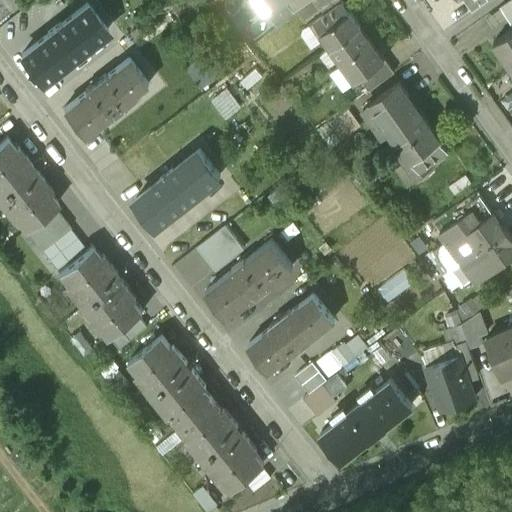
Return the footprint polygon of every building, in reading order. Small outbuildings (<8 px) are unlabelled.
[(6,0),(0,0),(0,17),(12,8),(6,0)] [(264,0),(273,12),(287,3),(290,0),(264,0)] [(290,0),(287,3),(294,12),(309,0),(290,0)] [(318,19),(312,24),(330,48),(359,28),(342,3),(340,4),(337,0),(335,0),(333,2),(336,7),(318,19)] [(332,7),(327,0),(322,0),(319,3),(325,12),(332,7)] [(463,0),(472,11),(487,0),(463,0)] [(511,0),(500,9),(511,24),(511,0)] [(86,3),(60,23),(59,22),(47,32),(48,33),(21,53),(41,79),(64,61),(65,62),(84,47),(83,46),(106,28),(86,3)] [(318,19),(308,4),(296,13),(302,22),(308,17),(312,24),(318,19)] [(359,28),(330,48),(352,80),(358,76),(382,59),(359,28)] [(511,29),(493,43),(511,68),(511,67),(511,29)] [(104,73),(85,88),(86,89),(63,107),(83,133),(109,112),(110,113),(123,103),(122,102),(148,82),(128,56),(105,74),(104,73)] [(382,59),(358,76),(368,90),(392,73),(382,59)] [(398,83),(362,109),(382,138),(389,133),(399,148),(429,126),(398,83)] [(429,126),(399,148),(403,153),(396,157),(413,181),(423,175),(427,173),(423,168),(432,161),(441,155),(445,160),(450,157),(439,141),(440,141),(429,126)] [(50,187),(17,145),(15,147),(6,136),(0,140),(0,199),(13,216),(15,214),(24,226),(52,204),(56,200),(48,189),(50,187)] [(172,167),(160,177),(161,178),(134,199),(154,224),(177,206),(178,207),(198,192),(197,191),(220,173),(200,148),(173,168),(172,167)] [(442,176),(432,161),(423,168),(427,173),(423,175),(429,184),(442,176)] [(475,192),(456,205),(463,214),(470,209),(482,201),(475,192)] [(52,204),(24,226),(41,248),(69,226),(52,204)] [(463,214),(438,231),(461,263),(505,233),(491,213),(478,221),(470,209),(463,214)] [(511,243),(505,233),(461,263),(475,283),(511,256),(511,243)] [(271,239),(245,260),(244,259),(231,269),(232,270),(206,290),(226,316),(249,298),(250,299),(269,284),(268,283),(291,265),(271,239)] [(135,296),(102,254),(100,256),(91,244),(58,270),(67,281),(65,283),(98,325),(100,323),(109,335),(141,309),(133,298),(135,296)] [(374,283),(403,264),(393,249),(364,268),(374,283)] [(404,268),(377,287),(388,303),(414,284),(404,268)] [(313,293),(290,311),(289,310),(270,325),(271,326),(248,344),(268,369),(294,349),(295,350),(308,340),(307,339),(333,319),(313,293)] [(511,330),(485,342),(502,381),(511,376),(511,330)] [(161,335),(129,360),(138,371),(135,373),(168,415),(170,413),(179,425),(212,399),(203,388),(205,386),(172,344),(170,346),(161,335)] [(477,378),(466,344),(454,348),(458,357),(466,382),(477,378)] [(458,357),(425,368),(441,413),(473,402),(466,382),(458,357)] [(390,380),(361,403),(361,402),(348,412),(348,413),(319,436),(340,462),(366,442),(367,442),(385,428),(385,427),(411,407),(390,380)] [(221,410),(212,399),(179,425),(188,436),(186,438),(219,480),(221,478),(230,489),(262,464),(253,452),(256,450),(223,409),(221,410)]
